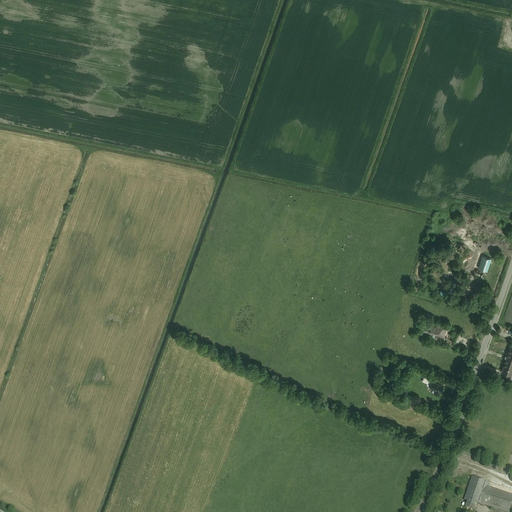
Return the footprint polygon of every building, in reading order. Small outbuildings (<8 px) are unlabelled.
[(492,257),(483,255),(479,269),(488,271),(492,257)] [(476,295),(467,292),(465,298),(474,300),(476,295)] [(423,326),(420,333),(455,345),(460,330),(433,321),(430,328),(423,326)] [(511,377),(511,372),(511,344),(501,373),(511,377)] [(443,388),(432,382),(429,389),(440,394),(443,388)] [(506,511),(511,499),(482,488),(484,481),(471,477),(463,500),(467,502),(463,511),(473,511),(477,503),(501,511),(506,511)]
